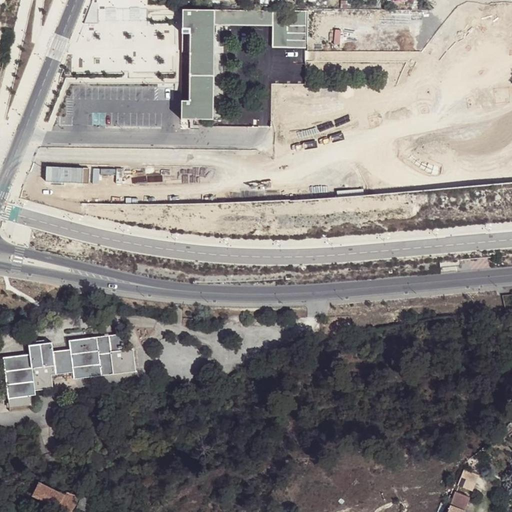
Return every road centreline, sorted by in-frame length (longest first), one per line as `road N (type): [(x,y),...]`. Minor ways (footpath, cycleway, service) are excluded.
road 1 (motorway): [(511,201),(289,220),(0,218)]
road 2 (motorway): [(0,253),(290,254),(511,237)]
road 3 (tertiary): [(141,283),(269,293),(511,274)]
road 4 (residential): [(23,134),(261,136)]
road 5 (tertiary): [(141,283),(0,245)]
road 6 (residential): [(78,0),(23,134)]
road 7 (tertiary): [(0,261),(141,283)]
